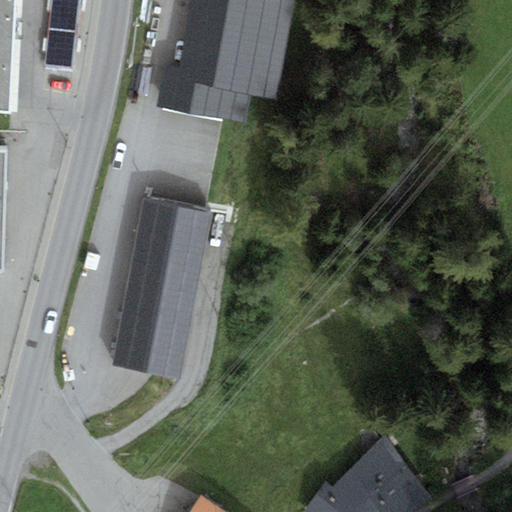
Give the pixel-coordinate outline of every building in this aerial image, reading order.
[(0,0),(0,111),(15,113),(22,0),(0,0)] [(79,0),(50,0),(43,66),(72,69),(79,0)] [(299,0),(189,0),(177,65),(161,62),(152,105),(247,124),(253,97),(279,102),(299,0)] [(0,273),(4,274),(8,149),(0,148),(0,273)] [(210,212),(143,199),(111,362),(179,376),(210,212)] [(415,511),(431,500),(384,437),(333,486),(325,481),(302,511),(415,511)] [(224,511),(200,495),(188,511),(224,511)]
